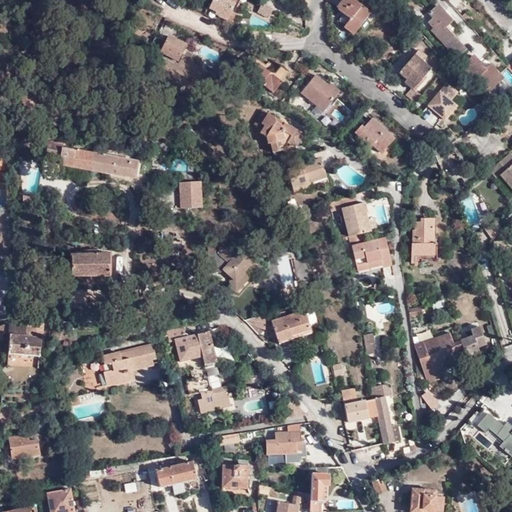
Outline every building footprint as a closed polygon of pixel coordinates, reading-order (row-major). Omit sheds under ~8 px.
[(236,0),(235,0),(214,0),(211,8),(220,13),(219,16),(231,22),(235,14),(230,12),(236,0)] [(372,13),(355,0),(348,0),(341,10),(351,18),(345,26),(354,34),(372,13)] [(449,0),(457,8),(465,0),(449,0)] [(450,19),(436,3),(427,11),(432,16),(428,20),(435,28),(432,30),(455,57),(465,48),(444,25),(450,19)] [(257,12),(268,18),(273,10),(261,4),(257,12)] [(168,36),(165,43),(160,53),(178,62),(182,54),(190,59),(195,50),(168,36)] [(415,36),(408,45),(414,50),(422,40),(415,36)] [(160,53),(165,43),(155,38),(149,49),(159,55),(160,53)] [(234,51),(235,50),(233,50),(229,48),(222,59),(224,61),(234,51)] [(239,54),(234,51),(224,61),(230,65),(239,54)] [(419,51),(409,62),(399,73),(406,80),(404,82),(411,88),(415,92),(415,91),(427,79),(424,76),(430,69),(422,62),(426,57),(419,51)] [(485,67),(473,54),(460,65),(485,93),(503,76),(490,63),(485,67)] [(399,73),(409,62),(406,59),(396,70),(399,73)] [(260,83),(272,92),(290,69),(282,62),(276,70),(273,67),(270,68),(268,69),(265,73),(254,65),(252,67),(247,64),(241,72),(259,85),(260,83)] [(322,108),(334,92),(327,86),(328,84),(315,75),(302,92),(322,108)] [(165,87),(180,91),(181,84),(167,80),(165,87)] [(334,92),(337,87),(330,81),(328,84),(327,86),(334,92)] [(428,104),(442,116),(445,119),(456,105),(450,100),(457,91),(447,82),(428,104)] [(420,95),(415,91),(415,92),(411,88),(405,95),(413,103),(420,95)] [(337,93),(334,92),(322,108),(324,110),(337,93)] [(420,114),(434,126),(442,116),(428,104),(420,114)] [(262,123),(269,112),(264,109),(255,124),(263,128),(265,125),(262,123)] [(507,117),(502,110),(495,116),(499,122),(507,117)] [(304,134),(285,123),(283,126),(275,121),(277,118),(275,116),(269,112),(262,123),(265,125),(263,128),(261,132),(267,136),(269,142),(271,142),(274,151),(283,149),(281,141),(283,138),(289,141),(297,146),(304,134)] [(372,144),(380,152),(394,137),(373,116),(363,126),(362,124),(355,131),(369,146),(372,144)] [(283,126),(285,123),(277,118),(275,121),(283,126)] [(90,151),(60,146),(61,143),(47,140),(46,150),(59,152),(56,163),(87,169),(90,151)] [(98,153),(93,152),(90,169),(133,177),(137,160),(105,154),(106,149),(99,148),(98,153)] [(511,151),(489,171),(496,180),(500,176),(511,189),(511,151)] [(287,169),(293,187),(312,182),(328,177),(321,159),(287,169)] [(423,175),(420,169),(408,175),(411,181),(423,175)] [(178,208),(201,207),(200,180),(178,180),(178,208)] [(312,182),(293,187),(294,192),(313,186),(312,182)] [(21,194),(20,202),(29,203),(30,195),(21,194)] [(356,196),(330,203),(332,212),(342,209),(358,205),(356,196)] [(365,203),(358,205),(342,209),(352,246),(364,243),(362,234),(370,231),(365,212),(367,212),(365,203)] [(411,242),(411,258),(425,258),(426,254),(433,254),(433,242),(431,242),(432,219),(420,219),(420,222),(412,222),(412,242),(411,242)] [(162,243),(179,241),(176,223),(159,226),(162,243)] [(503,234),(497,223),(486,229),(492,241),(503,234)] [(385,238),(364,243),(366,252),(354,255),(356,265),(381,258),(383,264),(391,262),(385,238)] [(366,252),(364,243),(352,246),(354,255),(366,252)] [(229,287),(240,287),(248,278),(241,271),(252,259),(240,248),(236,252),(230,247),(207,246),(208,271),(219,271),(221,269),(228,275),(229,287)] [(85,253),(72,253),(72,276),(111,276),(112,254),(97,253),(97,249),(85,249),(85,253)] [(358,271),(383,264),(381,258),(356,265),(358,271)] [(407,307),(408,316),(425,313),(424,304),(407,307)] [(245,319),(259,335),(271,325),(257,308),(245,319)] [(276,341),(291,337),(291,338),(310,332),(308,324),(313,322),(315,319),(312,310),(309,308),(273,319),(275,327),(272,328),(276,341)] [(43,338),(44,321),(20,322),(11,323),(10,333),(10,335),(43,338)] [(470,329),(472,335),(459,340),(466,360),(479,356),(477,347),(485,345),(478,326),(470,329)] [(188,369),(189,374),(217,367),(212,345),(209,345),(206,333),(185,337),(183,328),(167,332),(169,342),(174,341),(179,363),(176,363),(178,372),(188,369)] [(367,355),(376,353),(372,332),(362,334),(363,339),(366,351),(366,352),(367,355)] [(422,342),(427,358),(420,361),(425,376),(450,366),(451,365),(452,363),(452,361),(452,359),(448,349),(454,347),(448,332),(422,342)] [(41,357),(43,338),(10,335),(9,354),(41,357)] [(111,363),(113,370),(104,372),(107,385),(129,379),(127,371),(153,364),(151,358),(155,357),(152,345),(103,357),(104,364),(111,363)] [(343,374),(340,364),(333,366),(335,376),(343,374)] [(217,367),(189,374),(190,379),(185,380),(189,394),(200,391),(201,398),(197,399),(198,403),(222,398),(217,373),(219,373),(217,367)] [(222,398),(198,403),(200,412),(230,406),(226,386),(221,387),(219,373),(217,373),(222,398)] [(377,416),(383,444),(394,441),(391,425),(384,397),(391,395),(389,387),(382,384),(370,387),(373,398),(374,399),(377,416)] [(419,390),(423,415),(438,405),(431,394),(434,392),(428,384),(419,390)] [(348,422),(377,416),(374,399),(373,398),(357,402),(355,394),(342,397),(348,422)] [(295,417),(304,413),(300,405),(291,409),(295,417)] [(499,446),(511,457),(511,455),(511,426),(506,422),(503,426),(487,413),(477,425),(485,432),(489,429),(503,441),(499,446)] [(300,453),(299,423),(288,425),(288,432),(275,433),(276,441),(266,441),(266,455),(300,453)] [(391,425),(394,441),(400,440),(396,424),(391,425)] [(223,436),(221,444),(239,441),(238,433),(223,436)] [(29,442),(28,434),(9,438),(12,459),(40,454),(37,440),(29,442)] [(348,438),(351,448),(351,451),(360,449),(357,436),(348,438)] [(66,451),(64,444),(52,446),(54,453),(66,451)] [(203,455),(207,466),(219,465),(219,458),(203,455)] [(196,479),(191,461),(155,470),(158,488),(196,479)] [(247,480),(259,480),(260,462),(247,461),(247,466),(238,466),(222,466),(221,488),(246,489),(247,480)] [(327,511),(328,467),(309,467),(309,474),(311,474),(310,493),(309,511),(327,511)] [(388,491),(382,477),(372,481),(378,495),(388,491)] [(135,481),(123,483),(125,492),(137,490),(135,481)] [(50,511),(73,511),(74,511),(71,489),(47,493),(50,511)] [(434,509),(435,496),(435,491),(412,490),(410,511),(428,511),(429,509),(434,509)] [(195,494),(197,511),(210,511),(209,493),(195,494)] [(442,511),(443,496),(435,496),(434,509),(429,509),(428,511),(442,511)] [(296,511),(298,505),(273,500),(270,511),(296,511)]
